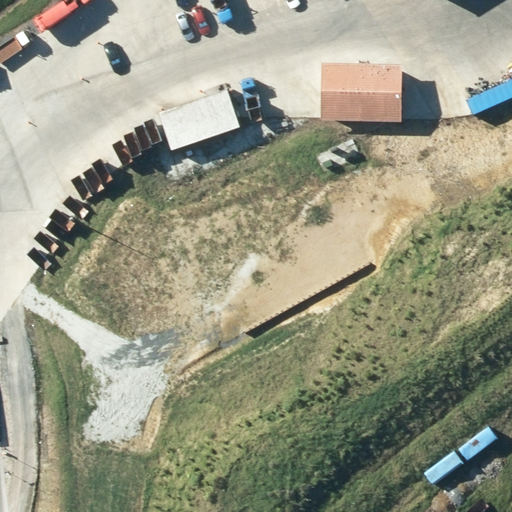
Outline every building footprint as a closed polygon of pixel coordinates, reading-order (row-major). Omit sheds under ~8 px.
[(292,0),(195,0),(242,96),(321,58),(292,0)] [(0,193),(0,238),(28,226),(12,189),(0,193)] [(307,220),(252,244),(257,257),(312,232),(307,220)] [(118,258),(135,294),(155,284),(148,270),(160,264),(150,243),(118,258)] [(96,319),(50,337),(66,377),(112,359),(96,319)]
